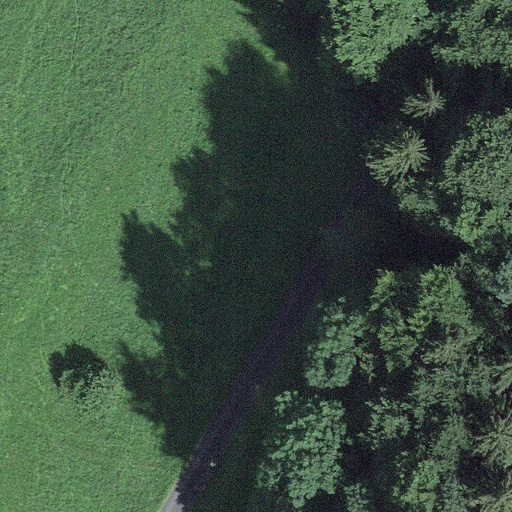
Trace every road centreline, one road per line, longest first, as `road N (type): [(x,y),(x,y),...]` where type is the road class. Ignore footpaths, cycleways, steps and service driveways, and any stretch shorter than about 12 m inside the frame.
road 1 (unclassified): [(175,511),(482,0)]
road 2 (track): [(485,0),(370,511)]
